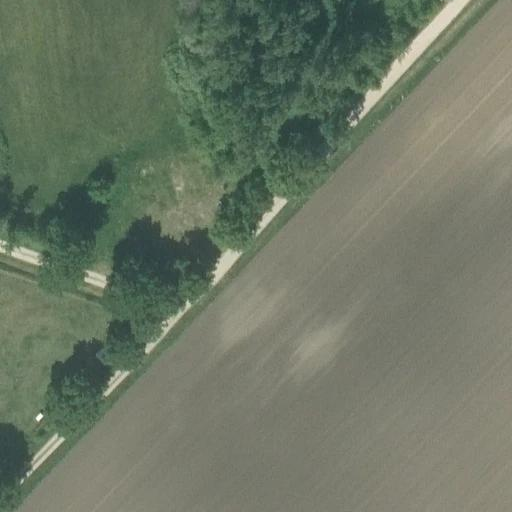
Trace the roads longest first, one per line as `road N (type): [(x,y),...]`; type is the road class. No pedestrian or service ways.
road 1 (track): [(463,0),(178,306)]
road 2 (track): [(178,306),(0,495)]
road 3 (track): [(178,306),(0,245)]
